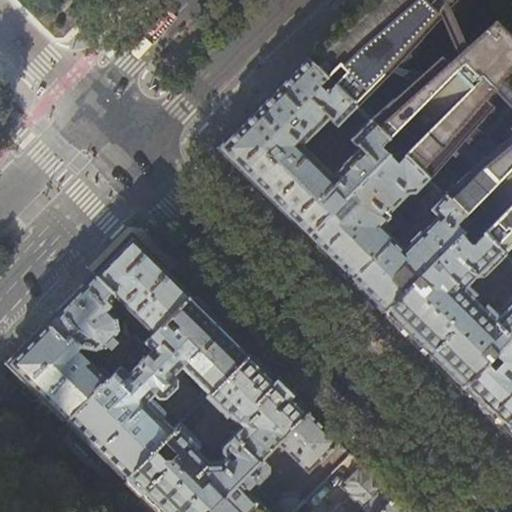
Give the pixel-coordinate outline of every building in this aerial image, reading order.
[(384,76),(453,0),(369,0),(347,19),(310,56),(311,57),(307,61),(324,79),(325,79),(338,67),(344,73),(331,85),(332,86),(335,89),(354,108),(384,76)] [(511,124),(505,132),(511,138),(487,158),(465,136),(490,107),(483,100),(511,67),(511,40),(494,22),(446,64),(439,57),(368,122),(372,126),(386,140),(387,141),(400,128),(416,143),(403,156),(427,181),(453,150),(474,170),(444,197),(464,217),(476,205),(494,222),(482,235),(503,255),(511,246),(511,124)] [(347,141),(356,150),(330,175),(300,146),(326,120),(334,128),(354,108),(335,89),(332,86),(324,94),(317,87),(324,79),(307,61),(305,59),(290,74),(266,99),(240,125),(217,148),(266,196),(307,236),(386,155),(378,147),(386,140),(372,126),(368,122),(367,121),(347,141)] [(359,123),(364,117),(357,111),(352,116),(359,123)] [(394,147),(386,155),(307,236),(329,258),(351,280),(391,239),(378,227),(387,218),(384,215),(405,194),(412,194),(421,184),(430,192),(434,187),(427,181),(403,156),(394,147)] [(434,187),(430,192),(428,194),(436,203),(429,211),(436,217),(402,251),(391,239),(351,280),(367,297),(383,313),(471,223),(464,217),(444,197),(434,187)] [(480,277),(503,255),(482,235),(481,233),(471,223),(383,313),(417,346),(460,389),(487,362),(496,352),(511,336),(511,295),(490,318),(462,290),(474,277),(480,277)] [(139,231),(132,238),(167,272),(174,265),(139,231)] [(190,295),(167,272),(132,238),(131,237),(115,253),(94,275),(112,293),(111,294),(153,333),(190,295)] [(511,276),(511,264),(509,261),(503,267),(511,276)] [(112,293),(94,275),(72,298),(46,324),(64,342),(70,336),(79,345),(81,346),(94,349),(95,350),(103,347),(117,332),(115,320),(107,312),(111,308),(104,301),(111,294),(112,293)] [(221,326),(190,295),(153,333),(137,349),(110,376),(66,420),(125,478),(126,477),(149,454),(161,442),(173,429),(161,417),(162,417),(163,415),(163,414),(163,412),(163,410),(162,409),(154,400),(151,400),(150,400),(148,400),(146,401),(153,393),(157,398),(164,398),(176,386),(176,379),(172,374),(177,369),(180,366),(208,394),(248,353),(221,326)] [(64,342),(46,324),(28,344),(9,363),(66,420),(110,376),(98,365),(94,368),(76,351),(81,346),(79,345),(70,336),(64,342)] [(511,336),(496,352),(504,360),(495,369),(487,362),(460,389),(502,431),(511,440),(511,336)] [(279,384),(248,353),(208,394),(206,397),(227,417),(229,416),(241,428),(242,427),(246,431),(242,436),(237,441),(231,436),(220,447),(220,453),(222,456),(217,461),(208,462),(196,450),(198,448),(197,445),(177,425),(173,429),(161,442),(168,450),(169,455),(159,464),(149,454),(126,477),(160,511),(207,511),(261,458),(276,443),(307,412),(279,384)] [(186,416),(194,423),(202,414),(195,407),(186,416)] [(330,434),(307,412),(276,443),(307,474),(338,442),(330,434)] [(269,466),(261,458),(207,511),(289,511),(286,509),(282,508),(278,508),(273,509),(270,511),(268,511),(267,511),(244,489),(245,488),(247,489),(249,489),(255,482),(258,485),(268,475),(269,466)] [(365,511),(378,511),(393,497),(378,482),(361,465),(340,486),(365,511)] [(408,511),(393,497),(378,511),(408,511)]
